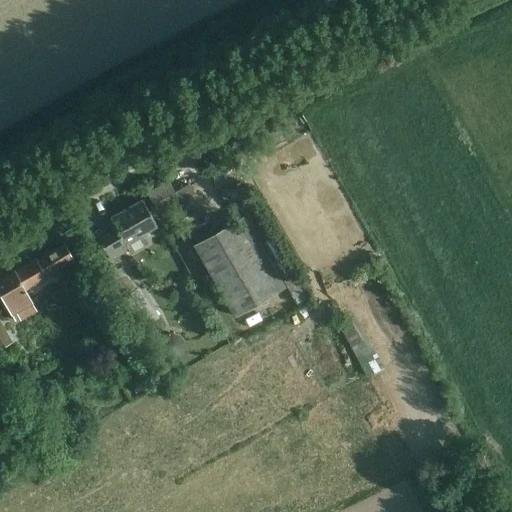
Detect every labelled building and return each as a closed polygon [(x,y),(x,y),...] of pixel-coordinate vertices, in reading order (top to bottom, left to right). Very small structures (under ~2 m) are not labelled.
[(167,188),(185,182),(181,170),(163,177),(167,188)] [(173,205),(194,194),(188,183),(167,194),(173,205)] [(111,223),(93,233),(109,260),(127,250),(129,249),(131,252),(147,243),(142,234),(154,227),(140,201),(109,219),(111,223)] [(276,292),(235,219),(193,243),(234,316),(276,292)] [(63,243),(0,279),(0,294),(14,320),(19,318),(15,310),(32,301),(26,291),(31,288),(46,279),(45,276),(73,261),(63,243)] [(108,273),(114,283),(126,276),(121,266),(108,273)] [(352,317),(338,324),(349,345),(363,338),(352,317)] [(0,348),(9,343),(0,327),(0,348)] [(161,336),(157,342),(157,349),(161,355),(167,359),(174,359),(181,355),(184,349),(184,342),(180,335),(174,332),(167,332),(161,336)]
